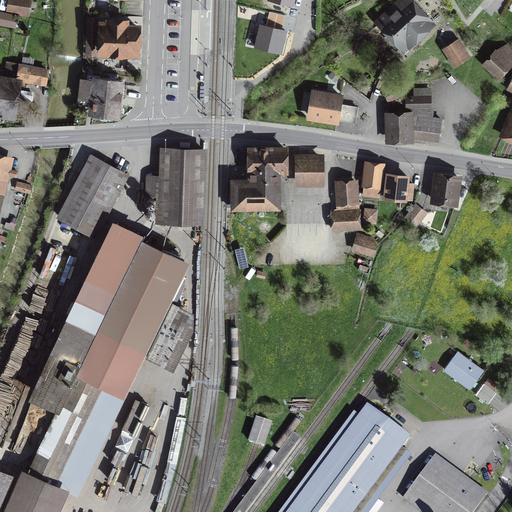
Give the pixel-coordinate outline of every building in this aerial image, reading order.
[(28,12),(30,2),(18,0),(9,0),(8,9),(28,12)] [(415,4),(412,7),(405,0),(397,0),(382,14),(386,18),(381,23),(390,32),(385,37),(397,50),(426,23),(423,19),(426,16),(415,4)] [(255,45),(282,49),(288,13),(269,10),(267,22),(259,20),(255,45)] [(0,12),(0,22),(14,26),(16,16),(0,12)] [(126,22),(102,22),(101,52),(124,53),(124,56),(136,56),(137,27),(126,27),(126,22)] [(465,56),(458,45),(448,50),(456,62),(465,56)] [(507,67),(511,61),(511,50),(506,45),(489,64),(498,72),(504,64),(507,67)] [(5,75),(8,77),(8,79),(0,77),(0,115),(13,118),(20,79),(46,84),(47,76),(44,76),(46,68),(7,62),(5,75)] [(84,71),(81,79),(78,108),(93,110),(93,111),(115,114),(117,95),(125,96),(126,85),(106,82),(107,74),(84,71)] [(397,85),(385,92),(389,100),(401,94),(397,85)] [(390,139),(414,138),(414,135),(438,138),(441,119),(430,118),(430,89),(417,89),(416,97),(401,97),(389,104),(390,139)] [(337,119),(354,122),(357,107),(340,104),(341,96),(314,92),(310,116),(337,121),(337,119)] [(166,131),(165,140),(191,141),(192,132),(166,131)] [(224,206),(224,223),(232,223),(231,206),(277,205),(277,183),(278,183),(279,182),(280,181),(281,180),(281,179),(281,174),(285,174),(285,149),(267,149),(266,148),(262,148),(261,149),(251,149),(251,181),(222,182),(222,206),(224,206)] [(145,217),(162,217),(162,219),(202,220),(205,151),(164,150),(163,178),(151,177),(150,197),(146,198),(145,217)] [(16,170),(7,168),(9,161),(0,158),(0,188),(2,189),(6,173),(14,175),(16,170)] [(92,158),(60,217),(93,235),(125,176),(92,158)] [(299,158),(299,181),(321,181),(321,158),(299,158)] [(382,165),(367,163),(363,194),(379,196),(382,165)] [(388,174),(385,196),(411,199),(413,184),(407,183),(407,177),(388,174)] [(436,175),(433,200),(455,203),(459,178),(436,175)] [(18,182),(16,189),(30,193),(32,185),(18,182)] [(342,199),(353,198),(352,182),(341,183),(342,199)] [(415,204),(406,216),(417,225),(426,213),(415,204)] [(366,209),(365,220),(374,221),(375,210),(366,209)] [(334,212),(335,228),(358,227),(357,211),(334,212)] [(113,229),(53,355),(79,368),(29,469),(73,491),(165,302),(172,305),(184,280),(175,276),(184,258),(163,248),(161,253),(140,243),(140,242),(113,229)] [(354,249),(372,255),(375,245),(371,237),(358,233),(354,249)] [(172,305),(165,302),(142,349),(174,364),(185,340),(185,312),(172,305)] [(79,368),(53,355),(36,391),(61,403),(59,407),(79,368)] [(444,369),(470,388),(483,370),(462,355),(458,360),(453,357),(444,369)] [(484,383),(476,395),(488,403),(496,392),(484,383)] [(149,404),(144,402),(147,396),(137,392),(123,427),(138,433),(149,404)] [(353,511),(409,437),(367,406),(288,511),(353,511)] [(183,433),(185,415),(176,414),(175,433),(183,433)] [(249,442),(264,446),(271,423),(257,419),(249,442)] [(246,511),(301,439),(293,432),(233,511),(246,511)] [(473,511),(487,494),(435,456),(404,499),(422,511),(473,511)] [(0,511),(51,511),(57,500),(32,490),(34,487),(0,472),(0,511)]
